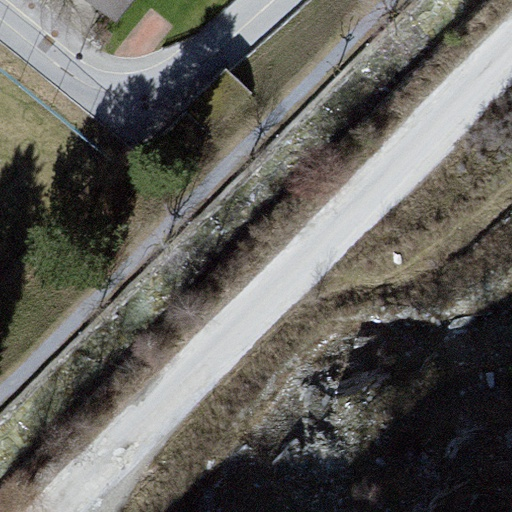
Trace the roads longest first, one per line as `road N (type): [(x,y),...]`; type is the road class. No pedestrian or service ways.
road 1 (unclassified): [(511,49),(61,511)]
road 2 (residential): [(0,19),(83,85),(161,95),(272,0)]
